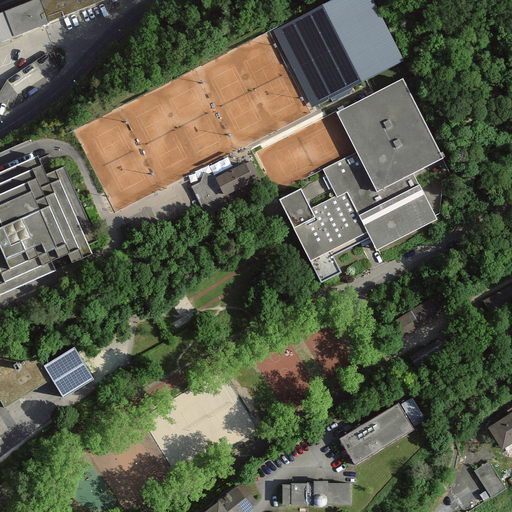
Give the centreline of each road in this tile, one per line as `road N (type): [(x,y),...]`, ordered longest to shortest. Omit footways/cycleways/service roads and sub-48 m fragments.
road 1 (residential): [(136,511),(364,377),(379,364),(353,286),(511,204)]
road 2 (track): [(353,286),(39,460),(44,511)]
road 3 (tertiary): [(160,0),(0,130)]
